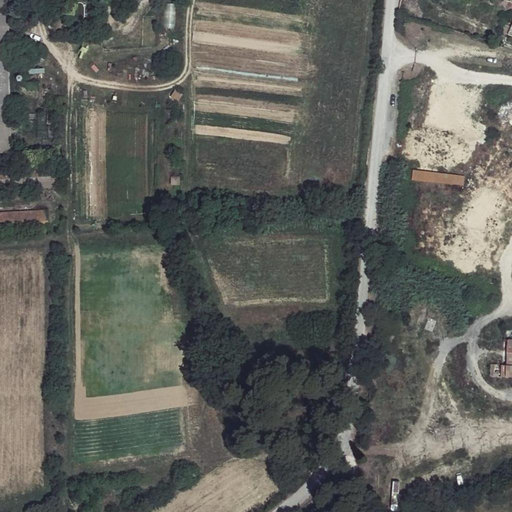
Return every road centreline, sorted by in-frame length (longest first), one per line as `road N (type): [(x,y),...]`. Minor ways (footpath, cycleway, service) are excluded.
road 1 (unclassified): [(391,0),(346,442),(338,466),(275,511)]
road 2 (track): [(402,270),(418,103),(438,67)]
road 3 (track): [(511,81),(438,67),(389,46)]
